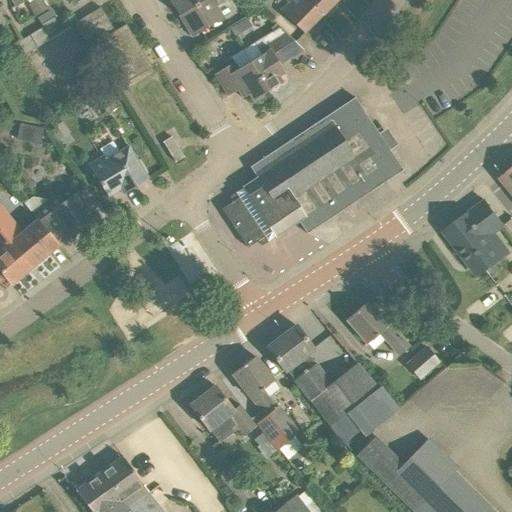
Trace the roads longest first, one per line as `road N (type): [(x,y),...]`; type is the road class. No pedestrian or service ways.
road 1 (tertiary): [(0,480),(259,313)]
road 2 (unclassified): [(0,334),(186,198)]
road 3 (unclassified): [(238,156),(312,101),(394,0)]
road 4 (tertiary): [(349,257),(511,125)]
road 5 (unclassified): [(511,369),(349,257)]
road 6 (unclassified): [(238,156),(135,0)]
road 7 (unclassified): [(259,313),(186,198)]
